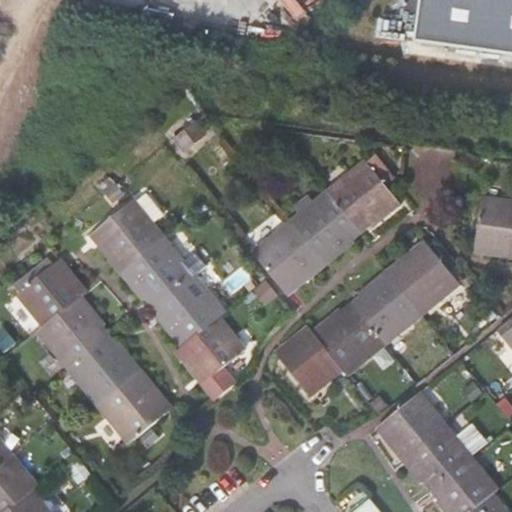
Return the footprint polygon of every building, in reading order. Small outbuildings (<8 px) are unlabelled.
[(197,130),(179,144),(188,156),(206,141),(197,130)] [(367,163),(330,194),(359,230),(368,223),(373,228),(401,206),(367,163)] [(330,194),(292,225),(325,267),(354,244),(349,238),(359,230),(330,194)] [(511,256),(511,202),(483,199),(476,245),(489,247),(488,253),(511,256)] [(122,271),(164,237),(134,201),(97,231),(105,241),(100,245),(122,271)] [(325,267),(292,225),(255,255),(284,291),(294,283),(298,289),(325,267)] [(195,275),(164,237),(122,271),(145,299),(150,295),(158,305),(195,275)] [(420,248),(392,270),(425,312),(464,282),(434,245),(424,253),(420,248)] [(20,294),(46,325),(82,297),(87,292),(69,270),(64,273),(57,264),(20,294)] [(366,298),(358,306),(388,343),(425,312),(392,270),(363,294),(366,298)] [(225,312),(195,275),(158,305),(166,315),(161,319),(183,346),(218,317),(225,312)] [(82,297),(46,325),(40,330),(70,367),(106,338),(98,328),(103,324),(82,297)] [(344,309),(316,331),(346,368),(350,373),(388,343),(358,306),(348,314),(344,309)] [(245,350),(218,317),(183,346),(177,351),(196,375),(200,370),(208,380),(245,350)] [(346,368),(316,331),(312,327),(289,346),(292,349),(283,357),(314,394),(346,368)] [(106,338),(70,367),(101,405),(142,372),(119,344),(114,347),(106,338)] [(142,372),(101,405),(132,443),(168,413),(160,404),(165,400),(142,372)] [(424,391),(386,421),(394,431),(390,435),(408,457),(449,423),(424,391)] [(449,423),(408,457),(425,479),(431,475),(439,485),(475,456),(449,423)] [(0,464),(12,455),(0,441),(0,464)] [(38,486),(12,455),(0,464),(0,511),(6,511),(31,492),(38,486)] [(475,456),(439,485),(446,495),(441,499),(451,511),(472,511),(497,492),(502,489),(475,456)] [(47,511),(31,492),(6,511),(47,511)] [(511,511),(497,492),(472,511),(511,511)] [(370,511),(362,501),(348,511),(370,511)]
